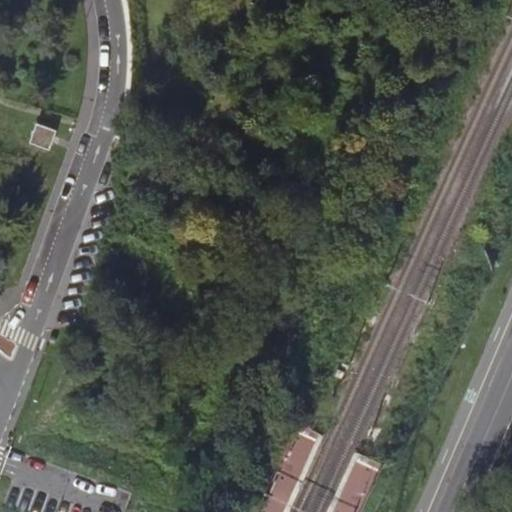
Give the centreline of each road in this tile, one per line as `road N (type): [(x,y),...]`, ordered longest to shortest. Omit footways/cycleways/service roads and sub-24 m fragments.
road 1 (unclassified): [(106,0),(112,57),(98,132),(6,368)]
road 2 (primary): [(443,511),(511,359)]
